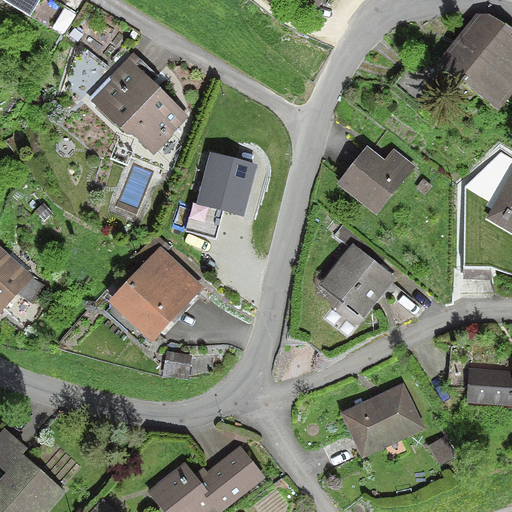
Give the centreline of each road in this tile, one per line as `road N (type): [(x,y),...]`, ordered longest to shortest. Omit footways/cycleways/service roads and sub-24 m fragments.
road 1 (tertiary): [(436,0),(380,12),(360,43),(320,130),(270,331),(245,381)]
road 2 (residential): [(245,381),(331,364),(479,312),(511,312)]
road 3 (tertiary): [(245,381),(211,409),(159,419),(96,406),(0,369)]
